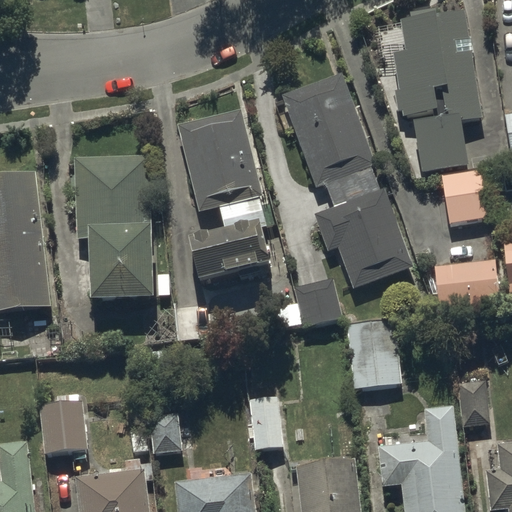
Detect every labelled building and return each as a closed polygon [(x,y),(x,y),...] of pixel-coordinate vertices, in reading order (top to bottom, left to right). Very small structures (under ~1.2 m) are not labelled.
[(465,22),(403,30),(406,61),(394,63),(399,99),(394,100),(397,122),(404,121),(405,126),(414,125),(422,180),(467,174),(460,130),(481,127),(472,61),(458,63),(456,50),(469,48),(465,22)] [(335,217),(380,199),(371,175),(374,174),(342,83),(276,107),(286,137),(295,134),(317,197),(327,193),(335,217)] [(227,243),(259,234),(265,233),(258,205),(261,204),(242,121),(178,135),(199,221),(221,216),(227,243)] [(154,313),(149,166),(75,167),(77,249),(91,249),(90,313),(154,313)] [(486,171),(443,178),(451,226),(493,220),(486,171)] [(36,174),(0,178),(0,313),(51,308),(36,174)] [(380,199),(335,217),(314,224),(327,260),(338,256),(353,297),(412,276),(385,197),(380,199)] [(259,234),(227,243),(190,252),(200,294),(269,278),(259,234)] [(496,268),(435,274),(439,315),(500,310),(496,268)] [(334,282),(294,292),(303,327),(344,319),(334,282)] [(209,306),(174,309),(179,350),(213,347),(209,306)] [(397,328),(359,331),(366,395),(403,392),(397,328)] [(488,388),(460,391),(465,435),(493,432),(488,388)] [(44,414),(50,461),(91,457),(85,406),(79,407),(79,400),(59,403),(60,412),(44,414)] [(281,403),(251,406),(257,457),(287,454),(281,403)] [(467,511),(457,415),(428,418),(432,451),(381,456),(385,496),(404,493),(406,511),(467,511)] [(181,420),(153,423),(157,462),(186,459),(181,420)] [(511,511),(511,451),(500,453),(503,478),(489,480),(492,511),(511,511)] [(37,511),(30,452),(0,455),(4,492),(0,492),(0,511),(37,511)] [(298,473),(302,511),(362,511),(357,466),(298,473)] [(152,511),(148,478),(79,486),(81,511),(152,511)] [(259,511),(256,481),(178,490),(180,511),(259,511)]
